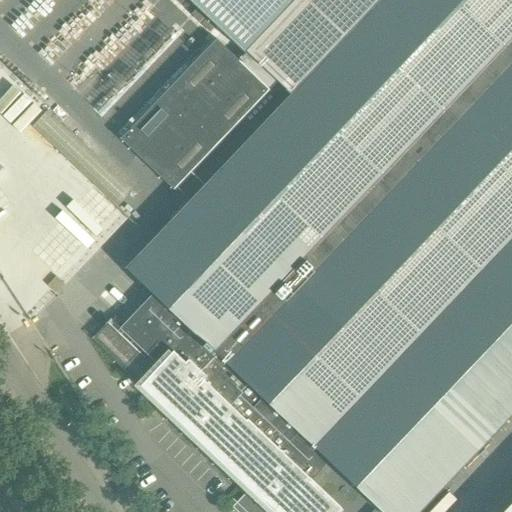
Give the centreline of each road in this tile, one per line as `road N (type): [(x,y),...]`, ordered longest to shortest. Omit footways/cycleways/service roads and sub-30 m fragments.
road 1 (unknown): [(221,511),(104,358),(70,329),(35,327),(0,344)]
road 2 (unclassified): [(101,511),(0,355)]
